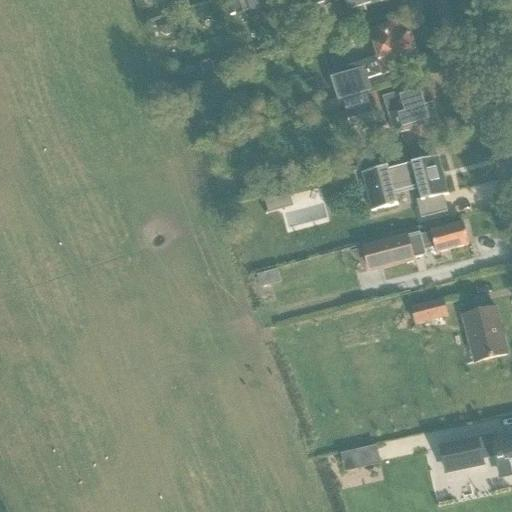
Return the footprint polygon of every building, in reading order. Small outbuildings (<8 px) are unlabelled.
[(247,0),(251,10),(279,1),(278,0),(247,0)] [(345,0),(349,13),(388,0),(298,0),(303,14),(344,0),(345,0)] [(161,22),(158,27),(160,33),(165,36),(171,34),(174,29),(172,23),(167,20),(161,22)] [(384,75),(413,65),(408,52),(412,51),(407,36),(403,37),(399,24),(369,34),(377,58),(348,68),(350,73),(331,80),(338,102),(371,91),(367,80),(384,74),(384,75)] [(384,99),(389,115),(396,136),(438,122),(432,102),(429,103),(424,86),(384,99)] [(252,101),(239,105),(244,121),(257,117),(252,101)] [(346,113),(351,129),(375,122),(370,105),(346,113)] [(389,167),(362,174),(372,212),(399,206),(396,195),(419,190),(422,201),(417,202),(421,220),(449,214),(445,197),(446,197),(450,196),(440,158),(439,158),(413,164),(412,165),(413,166),(390,171),(389,167)] [(275,199),(264,202),(267,214),(278,211),(275,199)] [(420,236),(400,241),(407,264),(420,261),(417,253),(424,251),(435,248),(437,255),(469,247),(464,225),(432,233),(432,235),(420,238),(420,236)] [(400,241),(370,249),(376,272),(407,264),(400,241)] [(417,325),(448,317),(444,301),(413,309),(417,325)] [(476,365),(509,356),(496,309),(464,318),(476,365)] [(511,441),(487,447),(485,439),(442,449),(447,473),(482,465),(482,461),(498,458),(502,477),(511,474),(511,441)] [(377,446),(353,452),(357,470),(381,465),(377,446)]
